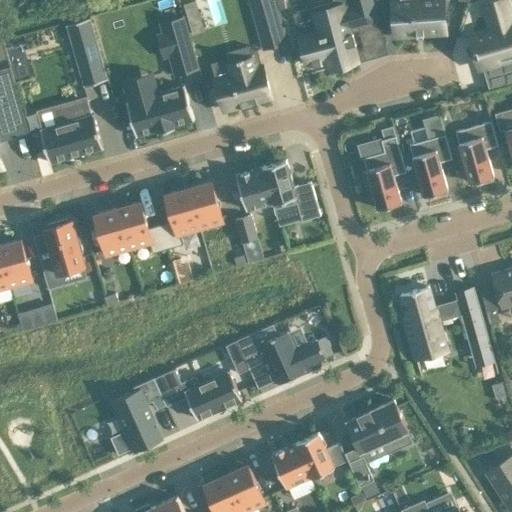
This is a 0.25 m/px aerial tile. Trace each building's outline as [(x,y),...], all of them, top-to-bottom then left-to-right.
[(274,0),(251,0),(265,47),(286,41),(274,0)] [(289,0),(276,0),(279,9),(291,6),(289,0)] [(311,19),(297,23),(305,53),(308,64),(313,63),(314,65),(315,65),(314,62),(326,59),(328,67),(351,60),(357,59),(349,27),(377,20),(378,19),(372,0),(350,0),(351,1),(348,2),(313,12),(315,18),(311,19)] [(397,0),(393,0),(396,35),(445,31),(442,0),(397,0)] [(198,6),(186,9),(193,32),(205,29),(198,6)] [(90,15),(67,21),(86,83),(106,78),(90,15)] [(493,31),(471,38),(477,59),(481,58),(483,65),(503,59),(509,81),(511,80),(511,22),(510,15),(490,21),(493,31)] [(185,20),(156,28),(163,51),(169,49),(175,73),(199,67),(185,20)] [(215,79),(223,108),(241,103),(242,107),(258,102),(256,98),(271,94),(263,65),(256,67),(252,56),(229,62),(233,74),(215,79)] [(10,65),(0,67),(0,137),(1,140),(30,132),(10,65)] [(129,98),(127,99),(137,135),(138,134),(158,128),(158,131),(175,126),(174,124),(193,118),(193,119),(194,118),(184,83),(159,90),(158,86),(128,95),(129,98)] [(60,121),(41,126),(51,161),(103,146),(93,111),(91,112),(88,99),(56,108),(60,121)] [(492,120),(456,129),(470,181),(476,179),(477,183),(494,179),(493,174),(494,174),(487,147),(498,144),(492,120)] [(393,125),(383,128),(385,137),(396,134),(393,125)] [(452,157),(446,133),(410,142),(423,194),(430,192),(431,196),(448,192),(447,187),(448,187),(441,160),(452,157)] [(385,137),(381,138),(385,150),(363,156),(367,168),(362,170),(367,187),(372,185),(378,207),(403,200),(395,173),(406,170),(396,134),(385,137)] [(287,158),(263,165),(275,207),(297,201),(302,219),(321,214),(312,180),(294,185),(287,158)] [(263,166),(237,173),(247,208),(273,201),(263,166)] [(212,179),(189,186),(201,227),(224,220),(212,179)] [(189,186),(166,192),(173,219),(161,223),(168,247),(183,243),(180,233),(201,227),(189,186)] [(153,251),(168,247),(161,223),(149,226),(141,200),(119,206),(130,247),(150,241),(153,251)] [(107,254),(130,247),(119,206),(95,213),(107,254)] [(258,236),(252,213),(235,217),(242,241),(258,236)] [(68,217),(48,223),(49,226),(46,227),(54,255),(41,259),(49,287),(63,283),(60,270),(84,264),(80,250),(83,250),(79,235),(76,236),(72,219),(69,220),(68,217)] [(21,238),(0,243),(0,249),(10,285),(33,279),(21,238)] [(242,241),(230,244),(237,264),(248,261),(242,241)] [(0,288),(10,285),(0,249),(0,288)] [(299,295),(316,287),(302,256),(284,265),(299,295)] [(192,266),(177,270),(181,282),(196,277),(192,266)] [(511,267),(492,274),(502,306),(508,304),(511,317),(511,267)] [(172,274),(164,277),(166,283),(174,280),(172,274)] [(431,281),(400,290),(417,356),(448,347),(440,318),(462,312),(473,351),(492,345),(475,283),(456,288),(458,297),(436,303),(431,281)] [(116,290),(104,294),(107,304),(119,300),(116,290)] [(52,300),(41,304),(46,322),(57,319),(52,300)] [(274,322),(237,338),(245,357),(250,367),(251,366),(250,365),(267,358),(278,381),(305,369),(304,365),(326,356),(317,337),(295,347),(287,329),(277,333),(273,324),(274,323),(274,322)] [(245,357),(234,362),(238,372),(250,367),(245,357)] [(175,367),(154,377),(166,403),(167,404),(187,394),(198,418),(242,397),(230,369),(200,383),(197,374),(181,381),(175,367)] [(125,429),(111,435),(119,453),(133,447),(135,450),(164,437),(148,401),(153,399),(158,406),(166,403),(154,377),(154,376),(133,385),(135,389),(112,399),(125,429)] [(394,398),(346,419),(360,450),(382,440),(388,452),(412,441),(407,429),(408,429),(394,398)] [(311,474),(312,475),(334,465),(319,431),(296,441),(297,442),(311,474)] [(311,474),(297,442),(272,453),(287,486),(311,474)] [(511,452),(485,469),(511,511),(511,452)] [(363,454),(349,461),(360,485),(374,478),(363,454)] [(248,462),(226,472),(244,511),(266,502),(248,462)] [(242,511),(244,511),(226,472),(204,482),(217,511),(242,511)] [(362,491),(351,496),(354,504),(366,499),(362,491)] [(185,511),(178,494),(157,503),(160,511),(185,511)] [(431,511),(425,498),(401,508),(402,511),(461,511),(458,505),(441,511),(431,511)] [(160,511),(157,503),(151,506),(150,502),(134,509),(135,511),(160,511)]
